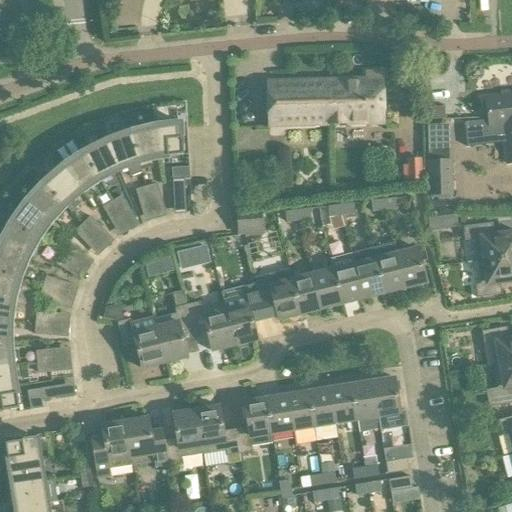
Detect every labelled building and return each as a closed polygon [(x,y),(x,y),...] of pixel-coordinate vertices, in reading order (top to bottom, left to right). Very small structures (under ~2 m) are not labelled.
[(0,0),(0,20),(12,20),(10,0),(0,0)] [(330,81),(332,125),(383,123),(382,73),(364,74),(365,80),(330,81)] [(332,125),(330,81),(267,83),(268,127),(332,125)] [(506,164),(511,162),(511,94),(485,99),(490,128),(501,127),(506,164)] [(446,108),(433,108),(433,121),(446,120),(446,108)] [(451,151),(451,122),(429,122),(429,150),(451,151)] [(155,125),(160,158),(183,155),(182,138),(181,138),(181,123),(177,123),(158,125),(155,125)] [(160,158),(155,125),(152,126),(133,130),(130,131),(139,163),(152,160),(152,159),(160,158)] [(377,143),(379,131),(366,128),(364,140),(377,143)] [(108,139),(106,140),(119,170),(127,167),(130,177),(142,173),(139,163),(130,131),(127,132),(108,139)] [(119,170),(106,140),(103,141),(85,150),(83,152),(100,181),(101,180),(111,175),(111,174),(119,170)] [(282,148),(282,186),(292,186),(292,148),(282,148)] [(100,181),(83,152),(80,153),(64,164),(61,166),(81,192),(88,187),(89,188),(98,181),(100,181)] [(403,166),(403,188),(423,187),(422,159),(407,160),(407,166),(403,166)] [(453,196),(452,160),(427,161),(428,197),(453,196)] [(44,181),(42,183),(65,207),(72,214),(82,206),(75,197),(81,192),(61,166),(59,168),(44,181)] [(185,193),(184,180),(173,180),(173,194),(185,193)] [(65,207),(42,183),(40,185),(27,199),(25,202),(50,222),(56,216),(64,208),(65,207)] [(146,187),(150,200),(161,197),(157,184),(146,187)] [(150,200),(146,187),(136,190),(140,203),(150,200)] [(121,196),(112,202),(119,214),(128,208),(121,196)] [(396,199),(383,200),(385,210),(397,209),(396,199)] [(385,210),(383,200),(371,202),(372,212),(385,210)] [(11,220),(10,223),(38,240),(46,229),(45,229),(50,222),(25,202),(23,204),(11,220)] [(119,214),(112,202),(103,207),(109,219),(119,214)] [(353,204),(341,206),(342,216),(354,214),(353,204)] [(342,216),(341,206),(328,207),(329,217),(342,216)] [(310,209),(298,211),(299,221),(311,219),(310,209)] [(299,221),(298,211),(285,212),(286,223),(299,221)] [(239,231),(261,229),(260,212),(237,214),(239,231)] [(454,216),(445,217),(447,230),(456,229),(454,216)] [(82,225),(92,234),(100,227),(90,217),(82,225)] [(0,240),(0,246),(27,259),(31,251),(32,252),(37,242),(38,240),(10,223),(8,225),(0,240)] [(477,262),(511,257),(511,233),(494,236),(492,223),(463,227),(464,241),(474,240),(477,262)] [(92,234),(82,225),(74,232),(84,242),(92,234)] [(65,244),(59,253),(70,261),(76,251),(65,244)] [(404,288),(396,255),(393,244),(372,249),(383,293),(404,288)] [(0,272),(20,279),(20,278),(24,267),(27,259),(0,246),(0,272)] [(205,249),(192,252),(196,268),(209,264),(205,249)] [(372,249),(351,255),(362,298),(383,293),(372,249)] [(417,250),(396,255),(404,288),(427,282),(427,281),(425,281),(417,250)] [(70,261),(59,253),(53,263),(65,270),(70,261)] [(362,298),(351,255),(331,260),(333,270),(333,271),(341,304),(362,298)] [(511,257),(477,262),(480,285),(475,286),(477,299),(502,295),(500,283),(511,281),(511,257)] [(168,258),(158,261),(161,272),(172,270),(168,258)] [(291,281),(292,281),(290,270),(255,279),(257,288),(263,312),(275,309),(277,318),(276,318),(276,320),(299,314),(291,281)] [(341,304),(333,271),(312,276),(320,309),(341,304)] [(0,297),(13,300),(15,292),(16,292),(19,281),(20,279),(0,272),(0,297)] [(312,276),(292,281),(291,281),(299,314),(320,309),(312,276)] [(43,287),(56,291),(59,281),(46,277),(43,287)] [(56,291),(43,287),(39,298),(52,302),(56,291)] [(263,312),(257,288),(244,291),(246,297),(223,302),(234,345),(258,339),(258,338),(256,338),(251,315),(263,312)] [(172,296),(175,308),(174,308),(176,314),(154,320),(164,362),(188,356),(188,355),(187,356),(181,333),(193,330),(187,305),(184,293),(172,296)] [(13,300),(0,297),(0,320),(11,322),(11,320),(13,309),(12,308),(13,300)] [(234,345),(223,302),(201,308),(199,302),(187,305),(193,330),(205,327),(211,350),(210,350),(210,351),(234,345)] [(36,313),(35,324),(49,325),(50,314),(36,313)] [(164,362),(154,320),(131,325),(130,319),(117,323),(123,347),(135,344),(141,367),(140,367),(140,368),(164,362)] [(11,322),(0,320),(0,343),(10,343),(10,335),(11,335),(11,323),(11,322)] [(49,325),(35,324),(35,335),(48,336),(49,325)] [(493,367),(511,363),(511,339),(509,340),(506,327),(482,332),(484,345),(489,344),(493,367)] [(10,343),(0,343),(0,366),(13,365),(12,363),(11,352),(10,352),(10,343)] [(37,362),(50,361),(49,350),(36,352),(37,362)] [(50,361),(37,362),(38,373),(52,372),(50,361)] [(511,363),(493,367),(497,389),(486,391),(489,408),(511,403),(511,363)] [(15,378),(13,365),(0,366),(0,388),(15,386),(14,378),(15,378)] [(396,379),(372,383),(378,416),(380,431),(382,431),(381,430),(407,426),(407,427),(408,427),(405,410),(400,411),(395,381),(396,380),(396,379)] [(378,416),(372,383),(351,386),(356,420),(378,416)] [(19,409),(15,386),(0,388),(0,411),(2,412),(2,411),(19,409)] [(356,420),(351,386),(330,390),(335,423),(356,420)] [(42,400),(55,398),(54,387),(40,389),(42,400)] [(335,423),(330,390),(309,393),(314,427),(335,423)] [(314,427),(309,393),(288,396),(293,430),(314,427)] [(288,396),(266,400),(271,434),(293,430),(288,396)] [(248,428),(235,430),(239,455),(252,453),(251,447),(272,444),(271,434),(266,400),(242,404),(243,405),(244,405),(248,428)] [(239,455),(235,430),(223,432),(219,409),(221,409),(220,407),(196,411),(203,455),(226,451),(227,457),(239,455)] [(203,455),(196,411),(171,415),(172,416),(173,416),(177,439),(164,441),(168,466),(181,464),(180,458),(203,455)] [(511,451),(511,417),(498,421),(502,433),(507,432),(511,451)] [(163,431),(150,433),(148,420),(149,420),(149,419),(125,423),(132,466),(155,462),(156,468),(168,466),(164,441),(163,431)] [(102,428),(104,438),(91,440),(97,478),(110,476),(109,470),(132,466),(125,423),(100,427),(101,428),(102,428)] [(85,442),(84,433),(83,428),(71,430),(73,444),(85,442)] [(10,465),(41,460),(37,438),(22,441),(22,440),(5,443),(7,459),(9,459),(10,465)] [(411,446),(383,450),(385,463),(413,458),(411,446)] [(375,456),(363,458),(364,468),(377,466),(375,456)] [(387,475),(409,471),(407,459),(385,463),(387,475)] [(41,460),(10,465),(11,474),(9,474),(11,487),(44,482),(41,460)] [(81,476),(91,474),(89,462),(79,464),(81,476)] [(332,462),(320,464),(322,475),(334,473),(332,462)] [(377,466),(364,468),(366,478),(378,476),(377,466)] [(366,478),(364,468),(352,470),(354,480),(366,478)] [(334,473),(322,475),(323,485),(336,483),(334,473)] [(91,474),(81,476),(82,488),(93,487),(91,474)] [(323,485),(322,475),(309,477),(311,487),(323,485)] [(412,489),(410,477),(388,481),(390,492),(412,489)] [(281,495),(291,493),(289,481),(279,482),(281,495)] [(47,503),(44,482),(11,487),(13,500),(15,500),(17,508),(47,503)] [(380,482),(367,484),(369,494),(381,492),(380,482)] [(369,494),(367,484),(355,486),(356,496),(369,494)] [(341,511),(338,489),(324,491),(326,501),(327,501),(328,511),(341,511)] [(326,501),(324,491),(312,493),(313,503),(326,501)] [(291,493),(281,495),(283,507),(293,506),(291,493)] [(470,511),(471,511),(486,509),(483,498),(468,501),(470,511)] [(48,511),(47,503),(17,508),(17,511),(48,511)]
